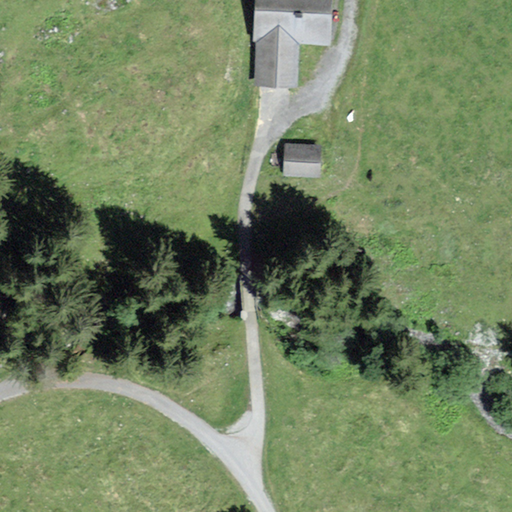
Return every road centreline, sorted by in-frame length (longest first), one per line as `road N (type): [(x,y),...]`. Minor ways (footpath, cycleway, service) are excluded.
road 1 (track): [(245,471),(259,398),(245,237),(268,114)]
road 2 (unclassified): [(0,393),(83,377),(142,391),(220,435),(273,511)]
